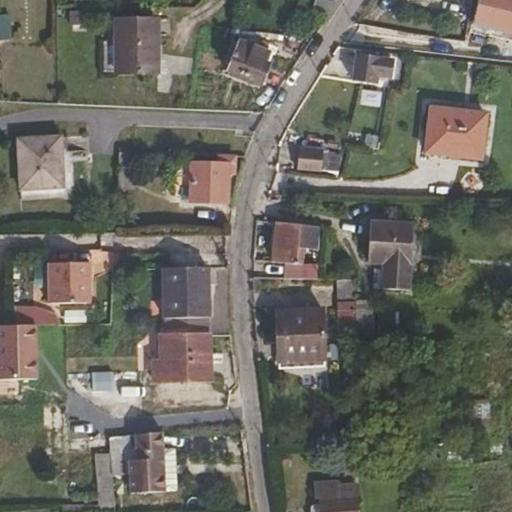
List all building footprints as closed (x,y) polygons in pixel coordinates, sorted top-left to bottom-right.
[(475,0),(470,19),(493,24),(497,0),(475,0)] [(511,20),(511,0),(497,0),(493,24),(492,27),(509,31),(511,20)] [(113,13),(111,65),(149,67),(152,15),(113,13)] [(234,38),(221,66),(256,81),(269,54),(234,38)] [(353,49),(348,77),(372,79),(373,70),(387,71),(388,53),(353,49)] [(426,103),(420,146),(475,153),(480,110),(426,103)] [(52,136),(8,135),(7,184),(50,184),(52,136)] [(297,144),(295,165),(317,168),(320,146),(297,144)] [(111,149),(109,186),(126,186),(127,150),(111,149)] [(167,151),(166,166),(179,166),(179,151),(167,151)] [(228,169),(228,153),(211,152),(211,160),(185,160),(183,198),(220,198),(221,170),(228,169)] [(292,231),(293,222),(270,220),(267,256),(296,259),(299,231),(292,231)] [(363,265),(368,265),(384,265),(384,281),(404,282),(406,221),(365,220),(363,265)] [(85,259),(43,260),(44,302),(86,300),(85,259)] [(158,313),(201,312),(199,263),(155,264),(158,313)] [(368,281),(384,281),(384,265),(368,265),(368,281)] [(351,302),(351,331),(366,331),(366,302),(351,302)] [(16,308),(16,325),(55,323),(54,307),(16,308)] [(323,367),(319,311),(267,314),(271,371),(323,367)] [(162,319),(158,319),(158,327),(182,327),(182,331),(201,331),(201,318),(162,319)] [(203,331),(201,331),(182,331),(182,327),(158,327),(156,327),(155,358),(147,358),(147,375),(202,376),(203,331)] [(57,369),(57,400),(58,411),(58,436),(81,435),(106,433),(131,429),(131,413),(131,399),(130,367),(94,368),(57,369)] [(220,407),(131,413),(131,429),(157,427),(221,422),(220,407)] [(131,429),(132,457),(158,456),(158,445),(157,427),(131,429)] [(158,445),(158,456),(160,487),(172,487),(170,445),(158,445)] [(160,487),(158,456),(132,457),(125,457),(127,489),(160,487)] [(308,511),(354,511),(353,481),(335,482),(335,494),(315,494),(315,511),(308,511)]
